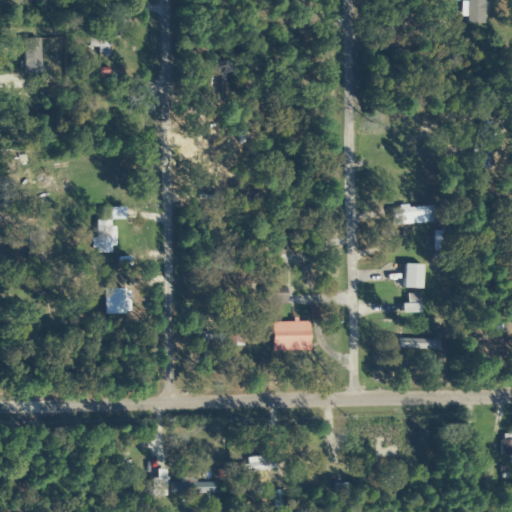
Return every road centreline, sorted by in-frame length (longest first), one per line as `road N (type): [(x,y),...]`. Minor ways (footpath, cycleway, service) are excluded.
road 1 (residential): [(511,372),(0,381)]
road 2 (residential): [(346,377),(340,0)]
road 3 (residential): [(153,377),(153,0)]
